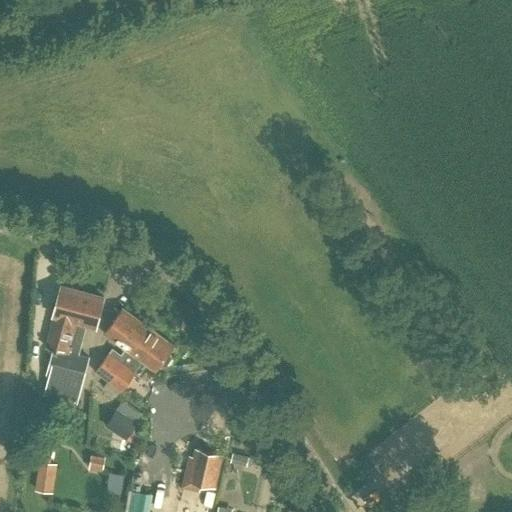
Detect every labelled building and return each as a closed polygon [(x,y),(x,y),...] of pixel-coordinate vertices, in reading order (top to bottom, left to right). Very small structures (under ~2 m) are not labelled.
[(96,327),(103,298),(61,287),(53,315),(45,346),(52,348),(45,374),(48,375),(43,395),(78,404),(90,355),(79,352),(86,324),(96,327)] [(108,382),(149,327),(122,308),(104,334),(124,349),(120,355),(112,348),(94,372),(108,382)] [(155,371),(174,346),(149,327),(108,382),(121,392),(142,362),(155,371)] [(126,441),(138,422),(116,408),(105,427),(126,441)] [(51,489),(53,474),(49,474),(53,446),(42,445),(37,487),(51,489)] [(216,488),(224,453),(195,447),(192,456),(188,455),(181,488),(200,492),(202,485),(216,488)] [(104,458),(91,456),(89,468),(102,470),(104,458)] [(123,474),(110,473),(107,492),(121,494),(123,474)]
